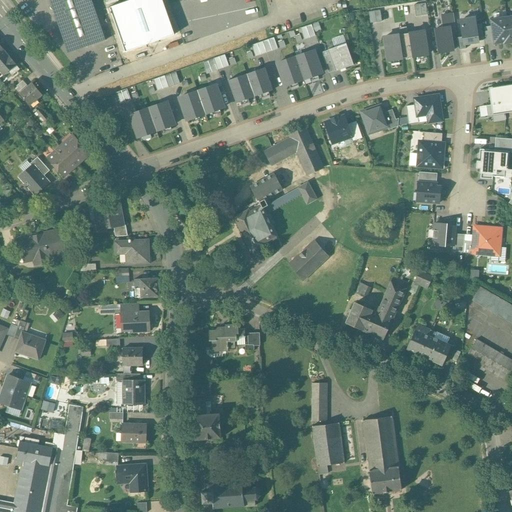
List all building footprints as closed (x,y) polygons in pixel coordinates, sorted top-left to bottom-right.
[(96,0),(55,0),(73,51),(110,39),(96,0)] [(424,4),(413,5),(414,18),(425,16),(424,4)] [(377,9),(366,10),(368,23),(379,22),(377,9)] [(433,29),(436,53),(450,52),(448,34),(452,34),(450,14),(439,15),(440,28),(433,29)] [(472,17),(455,19),(458,37),(454,37),(456,51),(460,51),(459,45),(476,43),(475,40),(482,39),(480,25),(473,26),(472,17)] [(507,18),(492,20),(495,43),(505,41),(505,43),(510,42),(507,18)] [(310,25),(298,30),(303,42),(314,37),(310,25)] [(422,30),(405,32),(409,58),(425,56),(422,30)] [(405,32),(395,34),(399,59),(409,58),(405,32)] [(336,46),(348,43),(346,34),(334,37),(336,46)] [(395,34),(379,36),(382,61),(399,59),(395,34)] [(273,39),(262,43),(266,55),(277,51),(273,39)] [(262,43),(251,46),(255,58),(266,55),(262,43)] [(343,44),(325,50),(332,71),(350,65),(343,44)] [(3,49),(0,51),(0,62),(9,55),(8,55),(3,49)] [(313,51),(294,57),(302,80),(321,74),(313,51)] [(9,55),(0,62),(0,78),(16,64),(8,55),(9,55)] [(224,57),(213,61),(217,73),(228,69),(224,57)] [(294,57),(275,63),(283,87),(302,80),(294,57)] [(213,61),(202,64),(206,76),(217,73),(213,61)] [(264,68),(245,74),(253,98),(271,91),(264,68)] [(174,74),(163,78),(166,90),(178,86),(174,74)] [(245,74),(226,81),(234,104),(253,98),(245,74)] [(163,78),(152,81),(155,93),(166,90),(163,78)] [(23,80),(15,88),(18,92),(27,85),(23,80)] [(32,83),(20,93),(30,105),(42,95),(32,83)] [(511,84),(501,86),(505,114),(511,112),(511,84)] [(215,85),(196,92),(204,115),(223,108),(215,85)] [(501,86),(488,88),(491,105),(486,106),(488,116),(492,115),(505,114),(501,86)] [(125,90),(114,95),(118,107),(130,102),(125,90)] [(196,92),(177,98),(185,121),(204,115),(196,92)] [(438,95),(415,99),(416,105),(406,106),(409,124),(419,122),(418,116),(427,115),(428,123),(442,121),(438,95)] [(164,103),(145,109),(153,132),(172,126),(164,103)] [(381,105),(361,112),(369,134),(389,127),(381,105)] [(48,118),(40,109),(37,112),(44,121),(48,118)] [(145,109),(127,115),(134,139),(153,132),(145,109)] [(344,116),(325,123),(333,144),(351,137),(352,137),(347,124),(344,116)] [(324,168),(304,121),(286,127),(291,138),(291,139),(296,151),(306,175),(324,168)] [(362,138),(357,121),(347,124),(352,137),(351,137),(353,142),(362,138)] [(442,134),(424,132),(424,142),(442,144),(442,134)] [(90,153),(74,135),(48,159),(64,177),(90,153)] [(291,138),(265,153),(272,164),(296,151),(291,139),(291,138)] [(42,140),(36,146),(40,150),(46,145),(42,140)] [(424,142),(420,142),(418,166),(442,168),(444,144),(442,144),(424,142)] [(496,169),(505,169),(508,169),(509,151),(480,149),(479,161),(477,161),(476,168),(481,169),(481,172),(495,174),(496,169)] [(38,157),(30,164),(32,166),(33,165),(43,177),(50,170),(38,157)] [(43,177),(33,165),(32,166),(20,176),(36,194),(48,183),(43,177)] [(436,175),(417,173),(416,193),(419,194),(419,206),(440,207),(441,186),(435,185),(436,175)] [(273,174),(251,187),(257,199),(260,205),(261,207),(266,204),(263,200),(282,189),(273,174)] [(118,200),(95,204),(99,230),(114,227),(123,226),(123,225),(118,200)] [(260,205),(249,211),(247,208),(232,216),(251,252),(265,244),(264,242),(276,235),(261,207),(260,205)] [(505,225),(475,222),(471,254),(501,257),(505,225)] [(123,226),(114,227),(115,236),(128,235),(126,224),(123,225),(123,226)] [(452,225),(432,224),(431,247),(453,247),(453,254),(463,254),(463,235),(452,235),(452,225)] [(25,257),(34,255),(36,264),(51,261),(50,257),(62,254),(61,249),(66,248),(64,239),(62,240),(60,231),(52,232),(50,235),(46,235),(46,233),(37,235),(37,237),(32,238),(31,236),(21,238),(22,244),(24,245),(25,249),(23,249),(25,257)] [(149,241),(116,242),(116,254),(127,253),(128,262),(149,261),(149,241)] [(315,241),(290,265),(304,279),(329,256),(315,241)] [(14,247),(3,249),(5,258),(6,265),(17,263),(14,247)] [(427,272),(419,269),(414,282),(419,284),(421,278),(424,279),(427,272)] [(427,272),(424,279),(421,278),(419,284),(427,288),(433,275),(427,272)] [(161,277),(137,278),(138,287),(135,287),(136,297),(160,295),(159,284),(161,284),(161,277)] [(407,283),(394,277),(381,307),(370,332),(384,338),(407,283)] [(365,285),(360,283),(355,293),(361,295),(361,294),(365,285)] [(371,287),(365,285),(361,294),(367,296),(371,287)] [(511,304),(480,286),(472,300),(511,322),(511,304)] [(138,303),(120,304),(121,314),(123,314),(123,313),(139,312),(138,303)] [(376,312),(356,303),(348,322),(370,332),(381,307),(379,306),(376,312)] [(120,304),(100,305),(101,314),(115,313),(115,314),(121,314),(120,304)] [(139,312),(123,313),(123,314),(123,323),(126,323),(126,329),(134,329),(135,332),(150,331),(149,312),(139,312)] [(18,327),(15,337),(21,340),(24,332),(25,329),(27,322),(21,320),(18,327)] [(433,331),(422,326),(423,324),(420,322),(419,325),(418,324),(407,349),(442,365),(451,345),(433,337),(434,335),(432,334),(433,331)] [(18,327),(12,324),(7,335),(15,338),(15,337),(18,327)] [(222,327),(219,327),(215,330),(210,330),(210,340),(212,340),(213,347),(217,351),(228,350),(228,347),(235,347),(234,340),(236,340),(236,337),(245,336),(245,329),(238,329),(238,326),(234,326),(233,324),(225,325),(226,328),(222,328),(222,327)] [(24,332),(21,340),(17,351),(39,359),(46,340),(24,332)] [(74,332),(64,333),(65,346),(75,346),(74,332)] [(260,332),(248,333),(249,344),(246,344),(246,350),(254,350),(254,346),(260,345),(260,332)] [(120,339),(106,339),(106,347),(120,346),(120,339)] [(511,378),(511,359),(477,339),(466,357),(510,382),(511,378)] [(143,364),(143,348),(123,349),(123,366),(132,365),(143,364)] [(40,376),(27,371),(25,377),(38,382),(40,376)] [(31,383),(8,375),(3,388),(26,396),(31,383)] [(141,380),(124,380),(124,381),(124,404),(145,404),(145,380),(141,380)] [(326,383),(312,383),(312,399),(326,399),(326,383)] [(26,396),(3,388),(0,397),(0,401),(21,409),(26,396)] [(206,399),(194,400),(196,415),(207,414),(206,399)] [(326,399),(312,399),(312,421),(327,421),(326,399)] [(54,411),(56,403),(44,400),(42,408),(54,411)] [(53,448),(20,441),(15,464),(22,465),(14,502),(0,499),(0,511),(76,511),(78,507),(67,505),(79,434),(83,407),(69,405),(65,432),(62,450),(53,448)] [(196,415),(194,415),(196,439),(221,437),(219,413),(207,414),(196,415)] [(392,417),(363,421),(369,470),(398,467),(392,417)] [(339,422),(313,426),(318,466),(327,465),(344,463),(339,422)] [(147,424),(123,423),(122,441),(146,442),(147,424)] [(91,439),(85,438),(83,451),(89,451),(91,439)] [(119,453),(105,452),(104,459),(104,461),(118,462),(119,453)] [(146,464),(118,466),(119,483),(132,482),(132,492),(148,491),(146,464)] [(327,465),(318,466),(319,474),(328,473),(327,465)] [(369,470),(369,471),(372,494),(401,490),(398,467),(369,470)] [(243,481),(212,484),(212,485),(209,485),(208,487),(208,491),(202,491),(203,503),(213,502),(213,508),(244,505),(244,506),(256,505),(255,499),(256,499),(258,501),(259,500),(258,498),(260,496),(262,496),(262,494),(261,494),(261,490),(262,490),(262,489),(260,489),(257,487),(258,485),(256,485),(256,486),(251,486),(251,480),(243,480),(243,481)] [(147,502),(138,502),(139,511),(148,510),(147,502)]
